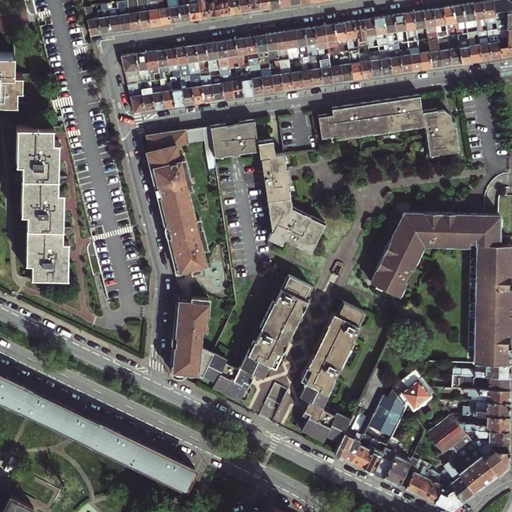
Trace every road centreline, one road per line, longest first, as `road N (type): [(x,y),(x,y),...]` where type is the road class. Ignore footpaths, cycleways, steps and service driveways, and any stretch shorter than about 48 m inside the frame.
road 1 (residential): [(511,68),(125,126)]
road 2 (residential): [(125,126),(105,42),(389,0)]
road 3 (primary): [(0,345),(271,476)]
road 4 (primary): [(414,511),(151,386)]
road 5 (residential): [(151,386),(160,274),(125,126)]
road 6 (primary): [(151,386),(0,312)]
